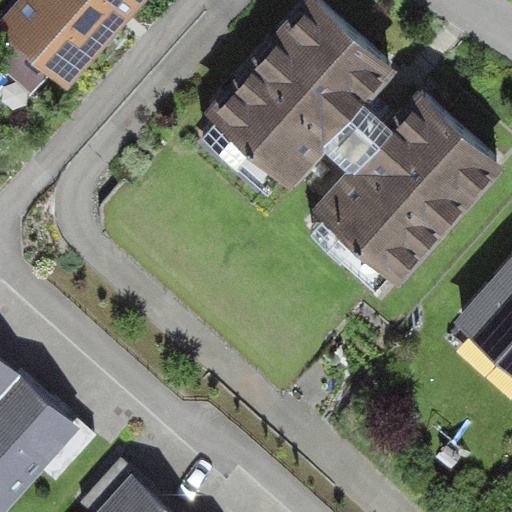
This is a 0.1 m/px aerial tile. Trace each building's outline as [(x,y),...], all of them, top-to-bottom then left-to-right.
[(30,0),(10,23),(77,82),(148,0),(30,0)] [(331,0),(317,0),(224,107),(299,176),(401,62),(331,0)] [(435,89),(330,206),(409,280),(509,157),(435,89)] [(511,246),(465,301),(511,342),(511,246)] [(0,380),(21,356),(0,338),(0,380)] [(99,423),(21,356),(0,380),(0,508),(45,458),(58,469),(99,423)] [(191,511),(192,511),(123,450),(85,493),(96,503),(88,511),(191,511)]
